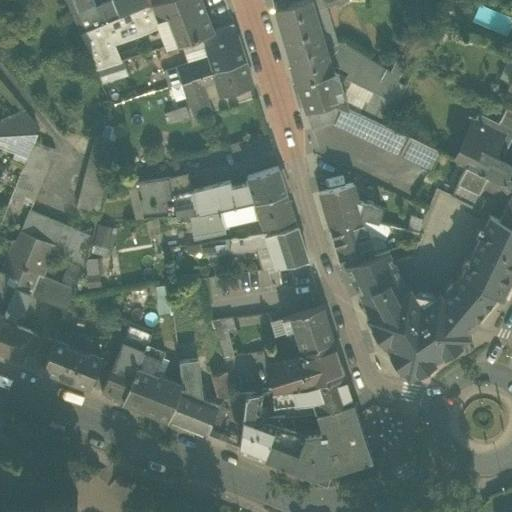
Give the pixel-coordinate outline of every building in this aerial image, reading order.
[(66,0),(81,32),(148,3),(146,0),(106,0),(96,5),(93,0),(66,0)] [(156,0),(152,2),(161,23),(170,44),(180,41),(202,34),(215,30),(202,0),(156,0)] [(291,62),(296,79),(329,70),(333,72),(330,61),(348,72),(345,77),(352,81),(370,89),(383,68),(340,40),(337,41),(326,6),(345,0),(293,0),(276,5),(293,61),(291,62)] [(141,32),(161,23),(152,2),(148,3),(81,32),(91,57),(96,68),(97,67),(120,60),(114,41),(141,32)] [(202,34),(205,44),(236,34),(233,24),(215,30),(202,34)] [(205,44),(209,56),(187,63),(177,66),(182,80),(184,87),(189,104),(208,98),(203,83),(216,79),(221,94),(252,84),(245,60),(236,34),(205,44)] [(205,44),(202,34),(180,41),(187,63),(209,56),(205,44)] [(120,60),(97,67),(102,82),(128,74),(123,59),(120,60)] [(184,87),(182,80),(177,66),(164,70),(168,85),(170,84),(172,90),(184,87)] [(296,79),(301,96),(341,84),(338,74),(333,72),(329,70),(296,79)] [(341,84),(351,86),(352,81),(345,77),(338,74),(341,84)] [(221,94),(216,79),(203,83),(208,98),(221,94)] [(341,84),(348,106),(386,124),(403,87),(394,83),(387,98),(370,89),(352,81),(351,86),(341,84)] [(304,107),(333,99),(348,106),(341,84),(301,96),(304,107)] [(213,112),(208,98),(189,104),(194,118),(213,112)] [(386,125),(386,124),(348,106),(333,99),(304,107),(311,128),(333,123),(398,153),(430,168),(439,150),(386,125)] [(167,111),(171,122),(189,116),(186,105),(167,111)] [(511,109),(507,107),(500,120),(511,125),(511,109)] [(0,135),(36,133),(39,125),(25,108),(0,118),(0,135)] [(478,112),(473,122),(494,131),(499,122),(478,112)] [(487,174),(504,182),(507,176),(510,169),(510,162),(502,158),(498,156),(511,127),(511,125),(500,120),(499,122),(494,131),(473,122),(456,159),(466,163),(487,174)] [(502,158),(511,137),(511,127),(498,156),(502,158)] [(0,147),(26,158),(33,141),(36,133),(0,135),(0,147)] [(95,135),(92,147),(115,153),(118,141),(95,135)] [(20,230),(22,231),(30,209),(55,149),(33,141),(26,158),(0,222),(0,234),(16,241),(20,230)] [(111,166),(115,153),(92,147),(80,194),(83,195),(81,206),(98,215),(111,166)] [(472,204),(482,184),(487,174),(466,163),(452,193),(472,204)] [(249,181),(255,200),(286,190),(278,165),(247,175),(249,181)] [(187,171),(169,176),(174,194),(192,190),(187,171)] [(511,185),(504,182),(487,174),(482,184),(504,194),(510,193),(511,190),(511,185)] [(135,181),(142,217),(192,212),(198,212),(192,190),(174,194),(169,176),(135,181)] [(220,208),(255,200),(249,181),(232,184),(230,179),(192,190),(198,212),(220,208)] [(142,217),(135,181),(126,183),(133,217),(142,217)] [(318,191),(329,228),(363,218),(357,200),(352,182),(318,191)] [(259,215),(262,225),(294,215),(286,190),(255,200),(259,215)] [(505,205),(499,217),(507,221),(511,222),(511,190),(510,193),(505,205)] [(488,197),(483,208),(489,211),(489,212),(499,217),(505,205),(488,197)] [(220,208),(223,223),(259,215),(255,200),(220,208)] [(365,217),(378,220),(381,207),(357,200),(363,218),(365,217)] [(192,212),(195,234),(220,228),(219,224),(223,223),(220,208),(198,212),(192,212)] [(22,231),(34,236),(43,214),(30,209),(22,231)] [(461,271),(442,293),(453,308),(460,303),(478,282),(507,221),(499,217),(489,212),(461,271)] [(93,235),(43,214),(34,236),(54,244),(75,252),(87,257),(89,250),(93,235)] [(262,225),(265,233),(297,224),(294,215),(262,225)] [(158,217),(145,220),(148,235),(161,232),(158,217)] [(365,217),(363,218),(368,235),(374,233),(378,230),(385,233),(388,223),(378,220),(365,217)] [(374,254),(368,235),(363,218),(329,228),(340,263),(344,262),(344,263),(374,254)] [(511,222),(507,221),(478,282),(460,303),(453,308),(442,293),(440,290),(436,293),(433,287),(418,284),(412,288),(410,285),(407,286),(400,273),(379,281),(359,293),(368,311),(364,314),(401,368),(405,365),(415,367),(418,371),(450,349),(471,334),(467,328),(496,294),(501,298),(511,275),(511,222)] [(96,222),(93,235),(89,250),(109,256),(117,227),(96,222)] [(308,259),(297,224),(265,233),(269,246),(275,267),(308,259)] [(0,309),(4,311),(14,286),(34,236),(22,231),(20,230),(16,241),(3,272),(0,270),(0,309)] [(229,238),(231,251),(256,248),(269,246),(265,233),(229,238)] [(34,236),(14,286),(30,293),(38,274),(42,275),(54,244),(34,236)] [(207,241),(209,254),(231,251),(229,238),(207,241)] [(275,267),(269,246),(256,248),(262,268),(275,267)] [(344,263),(359,293),(379,281),(400,273),(389,250),(374,254),(344,263)] [(62,284),(74,289),(85,263),(87,257),(75,252),(62,284)] [(99,256),(87,257),(85,263),(87,286),(102,285),(99,256)] [(30,294),(66,309),(71,297),(74,289),(62,284),(42,275),(38,274),(30,293),(30,294)] [(30,294),(30,293),(14,286),(4,311),(1,318),(13,323),(18,311),(22,312),(30,294)] [(171,312),(168,290),(155,292),(158,313),(171,312)] [(322,304),(290,315),(294,329),(299,343),(331,333),(322,304)] [(290,315),(282,317),(286,331),(286,332),(294,329),(290,315)] [(211,319),(223,356),(232,355),(225,330),(233,329),(231,316),(211,319)] [(279,333),(286,331),(282,317),(275,320),(279,333)] [(32,330),(13,323),(1,318),(0,320),(0,349),(21,358),(32,330)] [(125,342),(144,349),(145,346),(150,333),(131,325),(125,342)] [(55,337),(64,341),(68,332),(57,331),(55,337)] [(300,349),(302,354),(335,343),(333,338),(331,333),(299,343),(301,349),(300,349)] [(65,342),(64,341),(55,337),(54,339),(42,367),(90,386),(101,356),(92,352),(90,352),(88,353),(86,354),(67,346),(67,345),(66,343),(65,342)] [(101,391),(123,400),(144,349),(125,342),(122,340),(101,391)] [(345,374),(335,343),(302,354),(303,359),(288,364),(286,358),(281,359),(266,364),(275,389),(308,385),(344,374),(345,374)] [(145,346),(144,349),(123,400),(155,413),(168,418),(169,417),(172,408),(159,403),(158,402),(168,378),(156,374),(164,353),(145,346)] [(181,384),(180,390),(172,408),(169,417),(206,433),(207,433),(209,428),(218,406),(201,399),(196,358),(179,360),(181,382),(181,384)] [(212,375),(218,396),(234,394),(227,371),(212,375)] [(344,374),(308,385),(317,410),(352,399),(344,374)] [(159,403),(172,408),(180,390),(181,384),(168,378),(158,402),(159,403)] [(292,414),(317,410),(308,385),(275,389),(272,389),(274,404),(284,402),(286,414),(292,414)] [(265,390),(266,405),(274,404),(272,389),(265,390)] [(247,392),(244,411),(258,416),(261,390),(247,392)] [(273,416),(272,422),(275,423),(263,455),(314,476),(372,458),(352,399),(317,410),(319,431),(295,434),(292,414),(286,414),(273,416)] [(267,420),(258,416),(244,411),(240,440),(240,446),(263,455),(275,423),(272,422),(267,420)] [(207,433),(227,441),(229,436),(209,428),(207,433)] [(227,441),(240,446),(240,440),(229,436),(227,441)] [(0,511),(78,511),(78,493),(43,495),(43,500),(42,500),(42,503),(26,503),(26,501),(22,501),(22,503),(6,504),(6,499),(1,499),(2,501),(0,501),(0,511)]
